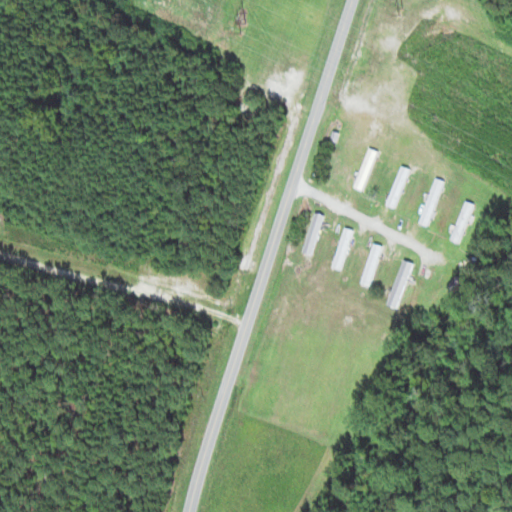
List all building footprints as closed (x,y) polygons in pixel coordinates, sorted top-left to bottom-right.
[(377,149),(367,146),(354,185),(364,189),(377,149)] [(386,202),(395,205),(409,167),(400,164),(386,202)] [(419,221),(428,224),(443,179),(434,175),(419,221)] [(474,202),(465,199),(449,237),(458,241),(474,202)] [(323,213),(314,211),(302,250),(312,253),(323,213)] [(331,265),(340,268),(353,229),(344,226),(331,265)] [(382,244),(372,241),(359,281),(369,284),(382,244)] [(411,261),(401,257),(386,303),(396,306),(411,261)]
